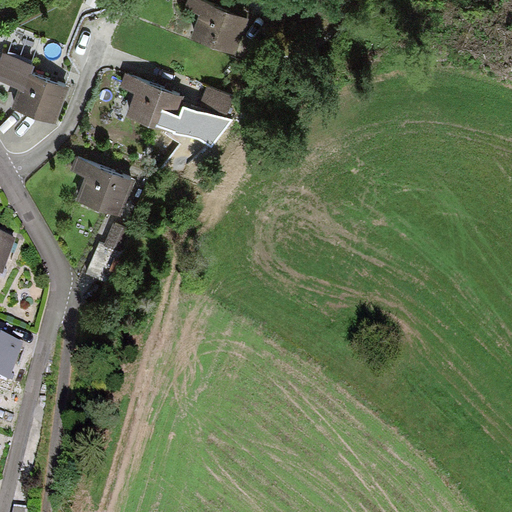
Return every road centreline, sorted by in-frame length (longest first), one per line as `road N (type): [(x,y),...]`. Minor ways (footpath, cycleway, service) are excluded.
road 1 (residential): [(3,511),(62,286),(0,158)]
road 2 (track): [(62,286),(76,299),(45,511)]
